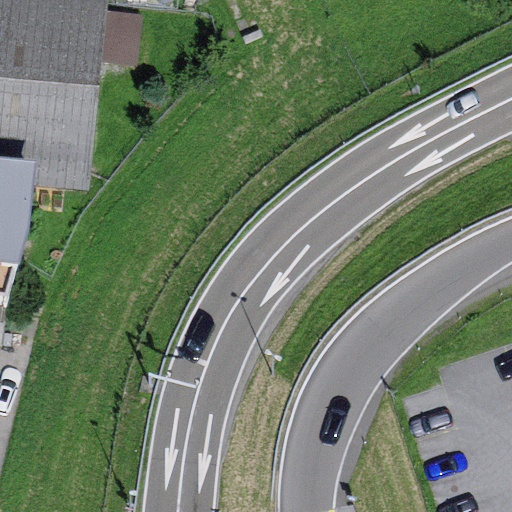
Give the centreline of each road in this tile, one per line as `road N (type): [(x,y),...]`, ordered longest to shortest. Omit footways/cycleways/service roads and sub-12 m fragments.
road 1 (motorway): [(511,104),(356,190),(282,247),(233,311),(207,362),(180,511)]
road 2 (motorway): [(310,511),(310,474),(329,407),(354,364),(390,322),(511,241)]
